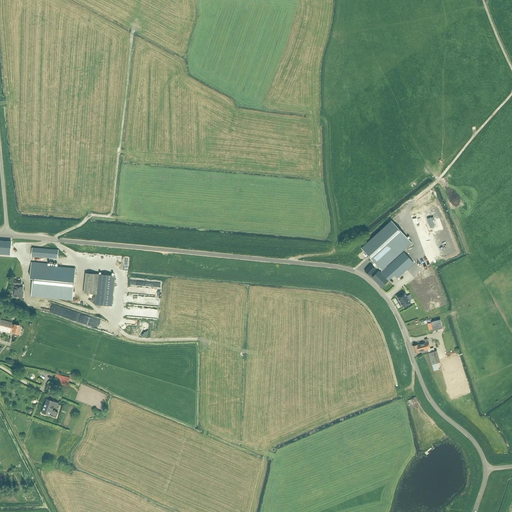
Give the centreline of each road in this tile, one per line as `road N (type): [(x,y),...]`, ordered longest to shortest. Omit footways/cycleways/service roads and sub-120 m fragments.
road 1 (unclassified): [(485,469),(474,442),(430,401),(391,305),(356,272),(6,235)]
road 2 (track): [(511,93),(412,200),(415,230)]
road 3 (track): [(324,120),(333,246),(291,262)]
road 4 (track): [(54,511),(0,405)]
